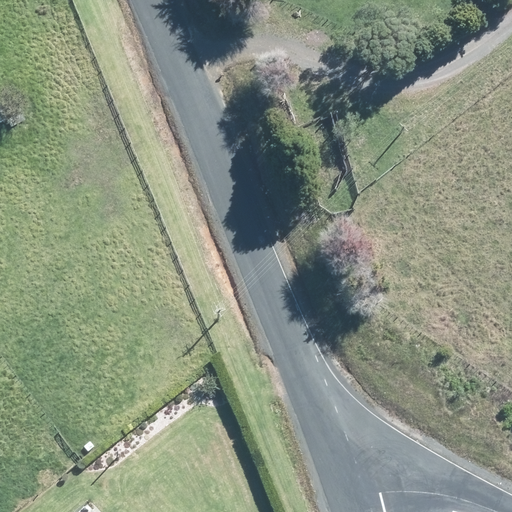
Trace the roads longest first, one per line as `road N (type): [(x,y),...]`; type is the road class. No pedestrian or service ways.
road 1 (unclassified): [(344,500),(295,356),(151,0)]
road 2 (unclassified): [(488,511),(416,492),(344,500)]
